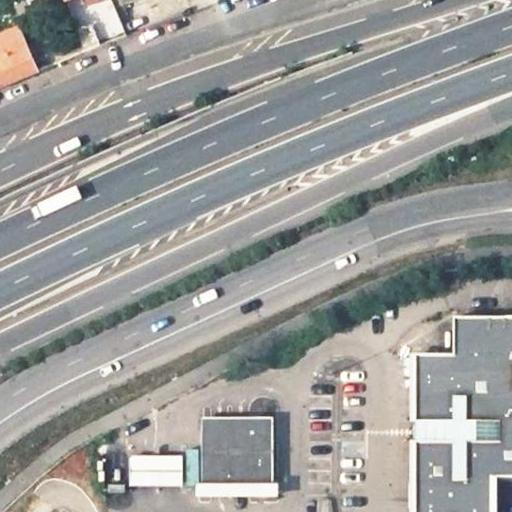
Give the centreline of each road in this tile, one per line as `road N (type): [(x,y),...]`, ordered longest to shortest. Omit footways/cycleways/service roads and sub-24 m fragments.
road 1 (motorway): [(0,345),(511,97)]
road 2 (motorway): [(0,290),(133,225),(511,73)]
road 3 (motorway): [(511,26),(0,239)]
road 4 (secondary): [(0,425),(360,247),(485,212)]
road 5 (motorway): [(458,0),(221,75),(0,173)]
road 6 (residential): [(0,119),(310,0)]
